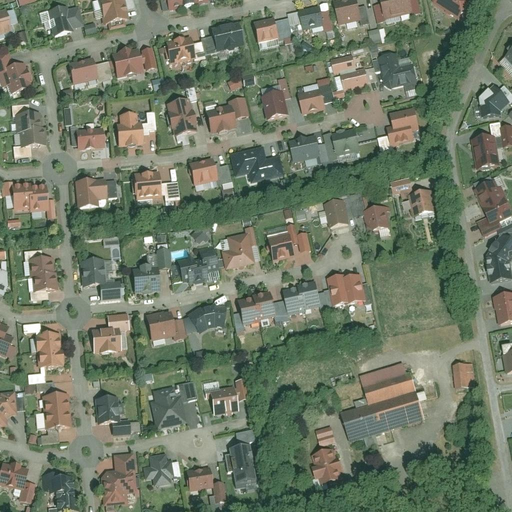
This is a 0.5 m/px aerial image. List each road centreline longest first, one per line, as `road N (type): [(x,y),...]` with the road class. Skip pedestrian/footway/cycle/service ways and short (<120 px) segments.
road 1 (residential): [(494,391),(448,139),(507,0)]
road 2 (residential): [(368,110),(179,161),(59,170)]
road 3 (residential): [(72,315),(201,298),(348,255)]
road 4 (residential): [(59,170),(44,70),(56,55),(150,29)]
road 5 (residential): [(150,29),(300,0)]
road 6 (residential): [(72,315),(59,170)]
road 7 (residential): [(87,454),(72,315)]
